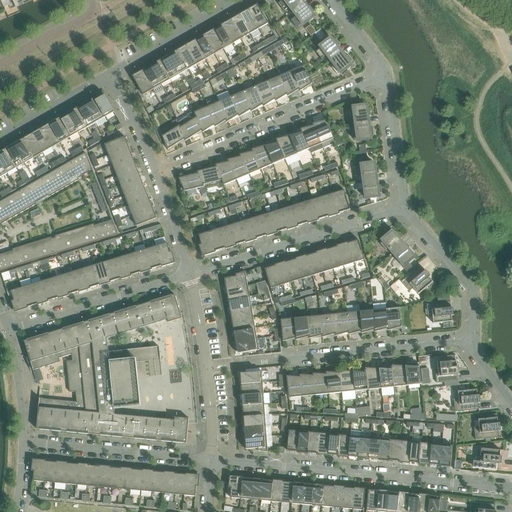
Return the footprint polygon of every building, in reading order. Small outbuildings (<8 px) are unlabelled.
[(304,3),(301,0),(282,0),(288,8),(289,7),(293,12),(304,3)] [(314,17),(312,14),(315,12),(310,6),(307,8),(304,3),(293,12),(297,16),(291,21),(297,28),(303,24),(303,25),(314,17)] [(268,24),(257,5),(249,10),(259,29),(268,24)] [(259,29),(249,10),(240,15),(251,34),(259,29)] [(251,34),(240,15),(231,20),(242,39),(250,34),(251,34)] [(242,39),(231,20),(222,25),(233,44),(241,39),(242,39)] [(317,32),(311,24),(305,29),(311,37),(314,34),(317,32)] [(233,44),(222,25),(213,30),(224,49),(232,44),(233,44)] [(326,37),(320,29),(317,32),(314,34),(320,41),(326,37)] [(224,49),(213,30),(204,35),(215,54),(223,49),(224,49)] [(215,54),(204,35),(195,41),(206,59),(214,54),(215,54)] [(341,52),(338,47),(340,46),(335,39),(333,41),(331,38),(320,47),(321,48),(315,52),(321,60),(327,55),(331,60),(341,52)] [(206,59),(195,41),(186,46),(197,65),(206,59)] [(197,65),(186,46),(177,51),(188,70),(197,65)] [(188,70),(177,51),(168,56),(179,75),(188,70)] [(350,63),(352,61),(347,55),(345,57),(341,52),(331,60),(334,65),(333,66),(339,74),(340,72),(341,74),(352,65),(350,63)] [(179,75),(168,56),(159,61),(170,80),(179,75)] [(170,80),(159,61),(151,66),(161,85),(170,80)] [(161,85),(151,66),(142,71),(153,90),(155,94),(164,89),(161,85)] [(300,92),(312,84),(304,66),(291,72),(299,90),(300,92)] [(348,70),(343,74),(347,79),(352,75),(348,70)] [(153,90),(142,71),(132,76),(143,95),(153,90)] [(299,90),(291,72),(279,77),(287,96),(288,97),(299,90)] [(287,96),(279,77),(267,82),(275,100),(276,102),(287,95),(287,96)] [(275,100),(267,82),(255,87),(263,105),(263,107),(264,107),(275,100)] [(263,105),(255,87),(243,92),(251,110),(251,112),(252,112),(263,105)] [(238,115),(230,97),(228,92),(217,96),(219,102),(218,102),(226,121),(227,123),(227,122),(238,115)] [(251,110),(243,92),(230,97),(238,115),(239,117),(240,117),(251,110)] [(105,117),(114,112),(103,93),(94,99),(105,117)] [(105,117),(94,99),(85,104),(96,122),(98,127),(107,122),(105,117)] [(226,121),(218,102),(206,108),(214,126),(215,128),(226,121)] [(96,122),(85,104),(76,109),(87,128),(96,122)] [(371,116),(370,108),(367,109),(367,106),(353,107),(353,109),(350,109),(351,119),(355,118),(355,124),(369,122),(368,117),(371,116)] [(214,126),(206,108),(195,113),(202,132),(203,133),(214,126)] [(87,128),(76,109),(67,114),(78,133),(87,128)] [(202,132),(195,113),(194,112),(194,111),(186,115),(190,122),(180,128),(185,140),(185,141),(202,131),(202,132)] [(78,133),(67,114),(59,119),(69,138),(78,133)] [(69,138),(59,119),(50,124),(60,143),(69,138)] [(180,128),(179,124),(177,120),(172,122),(175,129),(162,137),(168,150),(184,139),(185,140),(180,128)] [(336,143),(335,140),(326,121),(313,124),(313,126),(323,148),(336,143)] [(374,136),(373,128),(370,128),(369,122),(355,124),(356,130),(353,131),(354,140),(358,140),(358,141),(371,139),(371,136),(374,136)] [(60,143),(50,124),(41,129),(52,148),(60,143)] [(311,154),(323,148),(313,126),(300,129),(301,131),(309,149),(311,154)] [(52,148),(41,129),(32,134),(43,153),(52,148)] [(309,149),(301,131),(288,134),(289,136),(297,154),(309,149)] [(43,153),(32,134),(23,139),(34,158),(43,153)] [(297,154),(289,136),(276,139),(277,141),(285,159),(297,154)] [(129,147),(125,137),(105,145),(108,155),(129,147)] [(341,137),(335,140),(336,143),(338,147),(345,144),(341,137)] [(34,158),(23,139),(14,144),(25,163),(34,158)] [(273,164),(285,159),(277,141),(264,145),(265,147),(273,164)] [(25,163),(14,144),(5,149),(16,168),(25,163)] [(133,157),(129,147),(108,155),(113,165),(133,157)] [(261,170),(273,164),(265,147),(252,150),(252,151),(261,170)] [(16,168),(5,149),(0,152),(0,160),(7,173),(16,168)] [(261,170),(252,151),(253,152),(240,155),(241,157),(249,175),(261,170)] [(49,197),(79,180),(78,179),(92,170),(86,154),(86,153),(85,153),(0,202),(0,224),(0,225),(36,204),(36,203),(48,196),(49,197)] [(137,167),(133,157),(113,165),(117,175),(137,167)] [(236,180),(249,175),(241,157),(228,160),(228,161),(236,180)] [(236,180),(228,161),(228,162),(215,165),(216,167),(224,185),(236,180)] [(379,174),(378,166),(375,166),(375,163),(361,165),(361,167),(355,168),(356,177),(363,176),(363,182),(377,180),(376,174),(379,174)] [(141,178),(137,168),(137,167),(117,175),(121,186),(141,178)] [(224,185),(216,167),(197,172),(198,174),(205,189),(219,186),(220,188),(225,186),(224,185)] [(205,189),(198,174),(179,178),(184,192),(199,188),(202,195),(207,193),(205,189)] [(145,188),(141,178),(121,186),(125,196),(145,188)] [(382,193),(381,185),(378,186),(377,180),(363,182),(364,188),(363,188),(364,197),(366,197),(366,199),(379,197),(379,194),(382,193)] [(100,190),(97,182),(91,184),(94,192),(100,190)] [(149,198),(145,188),(125,196),(129,206),(149,198)] [(350,210),(344,190),(333,194),(340,213),(350,210)] [(340,213),(333,194),(323,197),(329,217),(340,214),(340,213)] [(329,217),(323,197),(313,200),(319,219),(328,216),(329,218),(329,217)] [(153,208),(149,198),(129,206),(133,216),(153,208)] [(319,219),(313,200),(302,203),(309,224),(319,220),(319,219)] [(108,210),(105,202),(99,205),(102,213),(108,210)] [(309,224),(302,203),(292,206),(298,226),(308,223),(308,224),(309,224)] [(299,227),(298,226),(292,206),(282,209),(288,230),(299,227)] [(157,218),(153,208),(133,216),(137,226),(157,218)] [(288,230),(282,209),(271,213),(278,233),(278,232),(287,229),(288,230)] [(278,233),(271,213),(261,216),(267,237),(278,233)] [(267,237),(261,216),(250,219),(257,238),(266,236),(267,237)] [(257,240),(257,238),(250,219),(240,222),(247,243),(257,240)] [(1,271),(117,235),(117,234),(112,220),(94,226),(94,224),(55,238),(52,239),(51,237),(12,249),(13,251),(0,254),(0,270),(0,271),(1,271)] [(247,243),(240,222),(230,226),(236,246),(237,246),(236,245),(246,242),(246,243),(247,243)] [(236,246),(230,226),(220,229),(226,249),(236,246)] [(226,249),(220,229),(209,232),(216,251),(225,248),(225,249),(226,249)] [(403,244),(400,240),(402,238),(397,232),(394,234),(392,231),(382,240),(383,241),(382,243),(388,250),(389,249),(393,253),(403,244)] [(216,252),(216,251),(209,232),(198,235),(201,244),(199,245),(202,257),(216,252)] [(365,260),(358,240),(348,243),(354,263),(365,260)] [(348,243),(348,242),(337,245),(343,266),(354,263),(348,243)] [(176,263),(172,251),(170,252),(167,243),(156,246),(162,267),(176,263)] [(414,257),(412,255),(415,253),(409,247),(407,249),(403,244),(393,253),(397,258),(396,259),(402,266),(403,265),(404,266),(414,257)] [(343,266),(337,245),(337,246),(337,247),(327,250),(333,270),(343,266)] [(162,267),(156,246),(146,249),(152,270),(152,269),(162,266),(162,267)] [(152,270),(146,249),(135,253),(142,273),(152,270)] [(327,250),(327,249),(316,252),(323,273),(333,270),(327,250)] [(323,273),(316,252),(316,253),(307,256),(313,276),(323,273)] [(142,273),(135,253),(125,256),(131,277),(132,276),(131,275),(141,272),(141,273),(142,273)] [(307,256),(306,255),(296,258),(302,279),(313,276),(307,256)] [(131,277),(125,256),(115,259),(121,280),(131,277)] [(302,279),(296,258),(295,258),(296,260),(286,262),(292,282),(302,279)] [(121,280),(115,259),(104,262),(111,283),(111,282),(120,279),(121,280)] [(286,262),(286,261),(275,265),(281,285),(292,282),(286,262)] [(111,283),(104,262),(94,265),(100,286),(111,283)] [(410,264),(404,269),(407,273),(413,268),(410,264)] [(100,286),(94,265),(84,269),(90,289),(90,288),(100,285),(100,286)] [(281,285),(275,265),(275,266),(265,269),(270,288),(281,285)] [(433,282),(429,278),(431,276),(426,270),(424,272),(420,267),(402,283),(410,292),(411,291),(410,291),(413,288),(418,295),(425,289),(427,290),(428,290),(429,290),(431,290),(432,288),(433,287),(433,285),(432,283),(433,282)] [(90,289),(84,269),(73,272),(80,293),(90,289)] [(80,293),(73,272),(63,275),(69,296),(70,296),(69,294),(79,291),(79,293),(80,293)] [(248,285),(245,272),(236,275),(236,276),(235,277),(224,279),(226,289),(248,285)] [(69,296),(63,275),(53,278),(58,298),(59,299),(69,296)] [(58,298),(53,278),(42,281),(49,302),(49,301),(58,298)] [(49,302),(42,281),(32,285),(38,305),(49,302)] [(390,288),(385,282),(381,285),(387,291),(390,288)] [(399,289),(394,284),(391,287),(395,292),(399,289)] [(38,305),(32,285),(22,288),(28,308),(28,307),(38,304),(38,305)] [(250,296),(248,286),(248,285),(226,289),(228,300),(250,296)] [(28,308),(22,288),(11,291),(14,300),(11,301),(15,313),(28,308)] [(162,376),(159,347),(108,352),(107,339),(167,320),(168,323),(182,319),(181,314),(175,295),(86,322),(93,344),(100,411),(98,435),(186,443),(188,424),(189,419),(174,417),(174,420),(115,414),(114,407),(141,404),(139,378),(162,376)] [(252,307),(250,297),(250,296),(228,300),(230,311),(252,307)] [(452,322),(452,316),(454,316),(453,308),(451,308),(450,302),(446,302),(446,297),(437,299),(438,303),(427,304),(428,317),(429,317),(429,316),(432,316),(433,324),(443,323),(443,328),(443,329),(453,328),(453,327),(452,327),(451,322),(452,322)] [(254,318),(252,307),(230,311),(232,322),(254,318)] [(409,333),(406,307),(386,309),(387,329),(388,329),(388,331),(401,327),(402,334),(409,333)] [(387,329),(386,309),(373,311),(374,330),(375,330),(375,332),(387,329)] [(374,330),(373,311),(360,312),(361,332),(362,331),(362,334),(374,330)] [(361,332),(360,312),(347,313),(347,333),(348,333),(349,335),(361,332)] [(347,333),(347,313),(334,315),(334,334),(335,334),(336,336),(347,333)] [(334,334),(334,315),(321,316),(321,336),(322,335),(322,338),(323,338),(334,334)] [(321,336),(321,316),(307,317),(308,337),(309,337),(309,339),(310,339),(321,336)] [(308,337),(307,317),(294,319),(295,338),(296,338),(296,340),(308,337)] [(255,328),(254,318),(232,322),(234,332),(255,328)] [(295,338),(294,319),(281,320),(283,342),(295,338)] [(100,411),(93,344),(86,322),(24,341),(33,371),(34,371),(33,370),(60,362),(59,359),(72,355),(72,361),(67,362),(70,393),(75,392),(76,402),(40,399),(40,398),(39,398),(36,429),(98,435),(100,411)] [(257,339),(255,328),(234,332),(236,343),(257,339)] [(259,350),(257,339),(236,343),(237,350),(238,350),(239,354),(259,350)] [(460,375),(459,367),(457,367),(456,361),(455,361),(455,356),(456,356),(446,357),(447,362),(437,363),(438,371),(436,372),(436,371),(435,371),(437,383),(458,381),(458,375),(460,375)] [(407,386),(406,364),(405,364),(405,366),(393,366),(394,387),(407,386)] [(421,384),(419,365),(406,364),(407,386),(421,384)] [(394,387),(393,366),(392,366),(392,368),(380,367),(381,388),(394,387)] [(381,388),(380,367),(379,367),(379,369),(367,368),(368,390),(381,388)] [(368,390),(367,368),(365,368),(366,370),(353,370),(355,391),(368,390)] [(355,391),(353,370),(352,370),(352,372),(340,371),(342,393),(355,391)] [(263,383),(262,371),(242,373),(242,377),(241,378),(241,384),(263,383)] [(342,393),(340,371),(339,371),(339,373),(327,372),(329,394),(342,393)] [(329,394),(327,372),(326,372),(326,374),(314,374),(316,395),(329,394)] [(316,395),(314,374),(313,374),(313,376),(301,375),(302,397),(316,395)] [(302,397),(301,375),(300,375),(300,377),(287,376),(289,398),(302,397)] [(264,394),(263,383),(241,384),(242,395),(264,394)] [(480,403),(479,395),(477,396),(477,390),(458,392),(459,400),(455,400),(454,400),(455,412),(479,410),(478,403),(480,403)] [(271,403),(271,393),(264,394),(242,395),(243,406),(264,404),(271,403)] [(265,415),(264,404),(243,406),(243,417),(265,415)] [(501,431),(500,423),(498,424),(497,418),(496,418),(496,413),(497,413),(497,412),(487,413),(487,414),(488,419),(478,420),(479,428),(475,428),(475,427),(474,428),(476,440),(499,437),(499,431),(501,431)] [(266,426),(265,415),(243,417),(244,428),(266,426)] [(267,437),(266,426),(244,428),(245,438),(267,437)] [(298,453),(300,431),(289,430),(287,451),(297,452),(297,453),(298,453)] [(308,454),(310,432),(300,431),(298,453),(308,454)] [(358,459),(360,437),(361,432),(351,431),(350,436),(348,458),(349,458),(349,457),(358,458),(358,459)] [(318,455),(320,433),(310,432),(308,454),(308,453),(318,454),(317,455),(318,455)] [(328,456),(330,434),(320,433),(318,455),(328,456)] [(338,457),(340,435),(330,434),(328,456),(329,455),(338,456),(338,457)] [(348,458),(350,436),(340,435),(338,457),(348,458)] [(268,452),(267,437),(245,438),(246,450),(258,449),(258,450),(258,451),(268,452)] [(369,460),(371,438),(360,437),(358,459),(369,460)] [(378,461),(381,439),(371,438),(369,460),(369,459),(379,459),(378,461)] [(389,462),(391,440),(381,439),(378,461),(389,462)] [(399,463),(401,441),(391,440),(389,462),(390,462),(390,460),(399,461),(399,463)] [(409,464),(411,442),(401,441),(399,463),(409,464)] [(420,465),(422,443),(411,442),(409,464),(410,464),(410,462),(419,463),(419,465),(420,465)] [(430,466),(432,444),(422,443),(420,465),(430,466)] [(440,467),(442,445),(432,444),(430,466),(430,464),(440,465),(439,466),(440,467)] [(451,468),(453,446),(442,445),(440,467),(451,468)] [(501,464),(502,457),(500,456),(501,450),(481,449),(481,457),(477,456),(476,456),(475,468),(499,470),(499,464),(501,464)] [(44,482),(46,460),(32,459),(31,471),(34,471),(33,481),(44,482)] [(55,483),(57,461),(56,463),(47,462),(47,460),(46,460),(44,482),(55,483)] [(462,471),(462,460),(454,460),(453,470),(462,471)] [(66,484),(68,462),(57,461),(55,483),(66,484)] [(76,485),(78,463),(78,465),(68,464),(68,463),(68,462),(66,484),(76,485)] [(87,486),(89,464),(78,463),(76,485),(87,486)] [(98,487),(100,466),(99,467),(90,466),(90,465),(89,464),(87,486),(98,487)] [(109,488),(111,467),(100,466),(98,487),(109,488)] [(120,489),(122,468),(121,468),(121,469),(111,468),(111,467),(109,488),(120,489)] [(130,490),(132,469),(122,468),(120,489),(130,490)] [(141,491),(143,470),(143,471),(133,470),(133,469),(132,469),(130,490),(141,491)] [(152,492),(154,471),(143,470),(141,491),(152,492)] [(163,493),(165,472),(164,472),(164,473),(154,472),(154,471),(152,492),(163,493)] [(173,494),(175,473),(165,472),(163,493),(173,494)] [(184,495),(186,474),(186,475),(176,474),(176,473),(175,473),(173,494),(184,495)] [(199,487),(200,475),(186,474),(184,495),(195,496),(196,487),(199,487)] [(241,499),(243,477),(229,476),(228,488),(231,488),(230,498),(241,499)] [(251,500),(253,478),(252,479),(243,478),(243,477),(241,499),(251,500)] [(261,501),(263,479),(253,478),(251,500),(261,501)] [(271,502),(273,480),(273,481),(263,480),(264,479),(263,479),(261,501),(271,502)] [(281,503),(283,481),(273,480),(271,502),(281,503)] [(291,504),(294,482),(293,482),(293,483),(284,482),(284,481),(283,481),(281,503),(291,504)] [(302,505),(304,483),(294,482),(291,504),(302,505)] [(312,505),(314,484),(314,485),(304,484),(304,483),(302,505),(312,505)] [(322,506),(324,485),(314,484),(312,505),(322,506)] [(332,507),(334,486),(334,487),(324,486),(325,485),(324,485),(322,506),(332,507)] [(342,508),(345,487),(334,486),(332,507),(342,508)] [(352,509),(355,488),(354,488),(354,489),(345,488),(345,487),(342,508),(352,509)] [(363,510),(365,489),(355,488),(352,509),(363,510)] [(377,511),(379,490),(378,491),(368,490),(366,511),(377,511)] [(380,511),(387,511),(389,491),(379,490),(377,511),(380,511)] [(397,511),(399,492),(399,493),(389,492),(390,491),(389,491),(387,511),(397,511)] [(407,511),(410,493),(399,492),(397,511),(407,511)] [(417,511),(420,494),(419,494),(419,495),(410,494),(410,493),(407,511),(417,511)] [(428,511),(430,496),(430,495),(420,494),(417,511),(428,511)] [(438,511),(440,497),(430,496),(428,511),(438,511)] [(496,511),(497,511),(495,511),(495,505),(472,503),(470,511),(496,511)]
